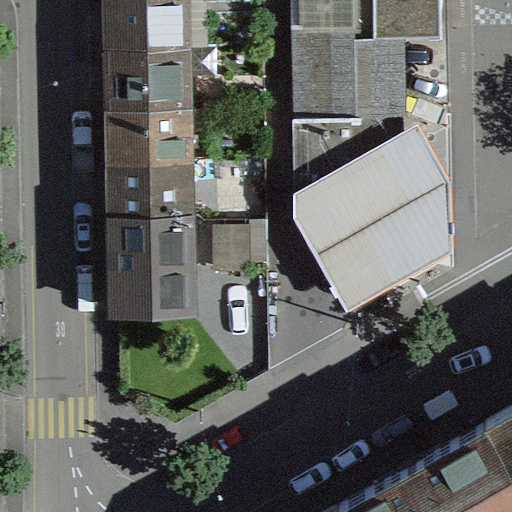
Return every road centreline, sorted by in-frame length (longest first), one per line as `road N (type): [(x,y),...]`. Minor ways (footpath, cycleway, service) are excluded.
road 1 (residential): [(71,511),(42,0)]
road 2 (residential): [(180,511),(506,332)]
road 3 (residential): [(506,332),(502,0)]
